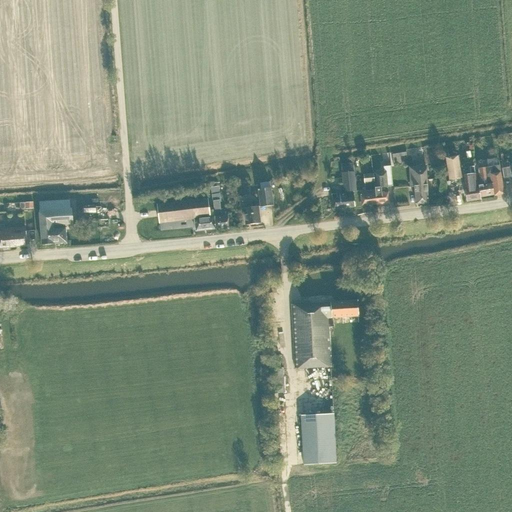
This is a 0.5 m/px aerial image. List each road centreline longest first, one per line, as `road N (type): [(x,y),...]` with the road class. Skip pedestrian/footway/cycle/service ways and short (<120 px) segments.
road 1 (tertiary): [(132,249),(511,202)]
road 2 (unclassified): [(132,249),(112,0)]
road 3 (tertiary): [(0,259),(132,249)]
